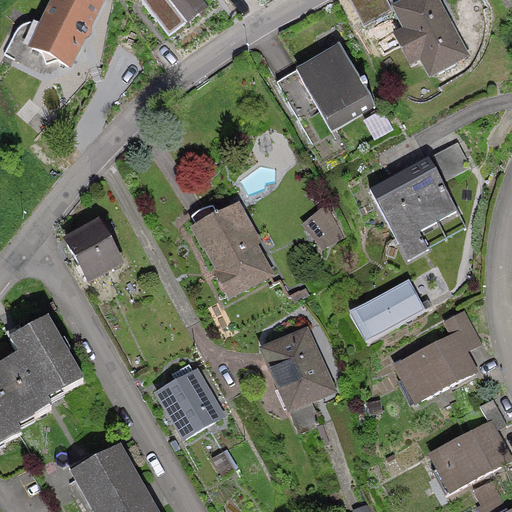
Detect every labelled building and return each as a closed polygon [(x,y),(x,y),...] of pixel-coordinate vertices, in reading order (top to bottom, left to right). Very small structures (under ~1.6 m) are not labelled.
[(28,45),(43,53),(56,60),(72,67),(105,0),(50,0),(39,22),(28,45)] [(141,0),(169,36),(208,6),(203,0),(141,0)] [(387,0),(350,0),(364,25),(393,9),(387,0)] [(441,0),(400,0),(392,4),(403,26),(393,32),(411,65),(421,60),(430,77),(471,55),(441,0)] [(28,45),(39,22),(34,20),(23,43),(28,45)] [(377,106),(340,42),(296,67),(298,70),(333,131),(377,106)] [(56,60),(43,53),(46,64),(56,60)] [(333,131),(298,70),(277,81),(313,143),(333,131)] [(394,130),(383,110),(364,120),(375,140),(394,130)] [(458,142),(434,155),(447,180),(472,167),(458,142)] [(430,157),(370,187),(407,260),(429,249),(420,231),(458,211),(430,157)] [(197,223),(191,226),(229,299),(275,275),(259,244),(262,243),(240,201),(218,212),(197,223)] [(345,238),(328,203),(302,224),(323,251),(345,238)] [(192,216),(197,223),(218,212),(213,205),(200,210),(192,216)] [(100,217),(63,237),(89,283),(125,262),(100,217)] [(409,279),(349,311),(366,342),(426,310),(409,279)] [(310,295),(306,288),(300,291),(299,289),(290,295),(295,302),(302,298),(303,299),(310,295)] [(450,334),(394,364),(415,404),(479,370),(469,351),(483,344),(465,310),(443,321),(450,334)] [(0,442),(5,440),(23,430),(22,427),(19,422),(34,414),(53,403),(51,399),(49,396),(63,388),(84,376),(49,313),(10,335),(19,350),(0,360),(0,442)] [(338,391),(308,324),(259,346),(288,413),(312,402),(338,391)] [(172,374),(175,380),(193,370),(190,364),(172,374)] [(199,367),(193,370),(175,380),(155,392),(183,441),(227,417),(199,367)] [(65,392),(63,388),(49,396),(51,399),(65,392)] [(493,420),(498,429),(507,425),(494,399),(481,406),(489,422),(493,420)] [(321,424),(312,402),(288,413),(297,434),(321,424)] [(19,422),(22,427),(36,419),(34,414),(19,422)] [(489,422),(428,453),(450,494),(511,461),(511,456),(498,429),(493,420),(489,422)] [(160,511),(122,442),(71,469),(94,511),(160,511)] [(228,450),(213,458),(223,477),(238,469),(228,450)] [(494,480),(474,491),(481,505),(477,507),(479,511),(507,511),(509,511),(494,480)]
